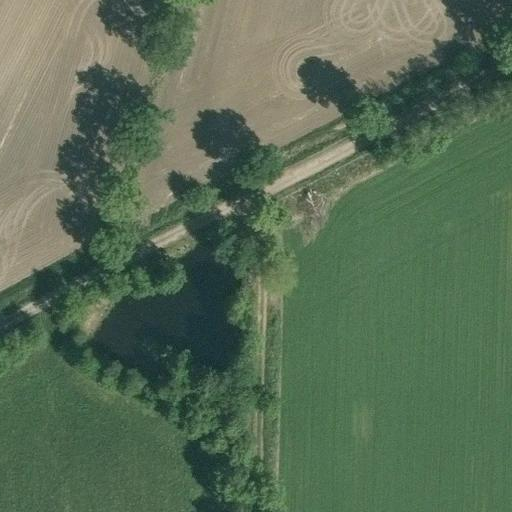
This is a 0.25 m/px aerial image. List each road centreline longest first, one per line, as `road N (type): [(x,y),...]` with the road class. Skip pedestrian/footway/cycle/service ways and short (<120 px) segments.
road 1 (track): [(0,329),(511,62)]
road 2 (track): [(243,202),(257,246),(259,511)]
